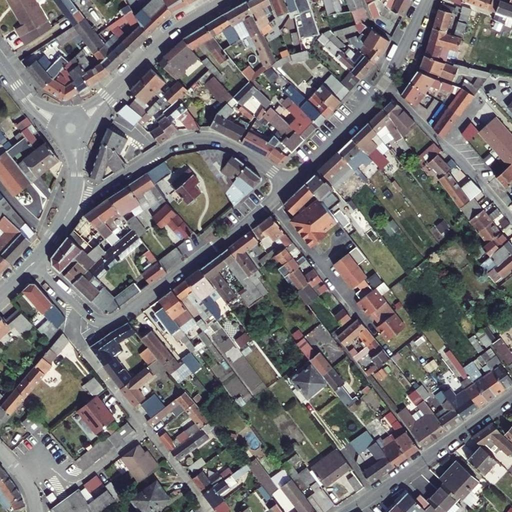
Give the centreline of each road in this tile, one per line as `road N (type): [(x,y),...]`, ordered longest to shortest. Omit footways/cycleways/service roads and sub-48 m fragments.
road 1 (residential): [(79,308),(98,321),(117,318),(291,184)]
road 2 (residential): [(291,184),(232,144),(196,137),(99,191),(73,195)]
road 3 (residential): [(291,184),(383,83),(425,0)]
road 4 (residential): [(345,511),(511,394)]
road 5 (secondary): [(108,94),(160,40),(224,0)]
road 6 (residential): [(79,308),(77,341),(148,430)]
road 7 (residential): [(148,430),(40,511)]
road 8 (unknown): [(0,404),(79,308)]
